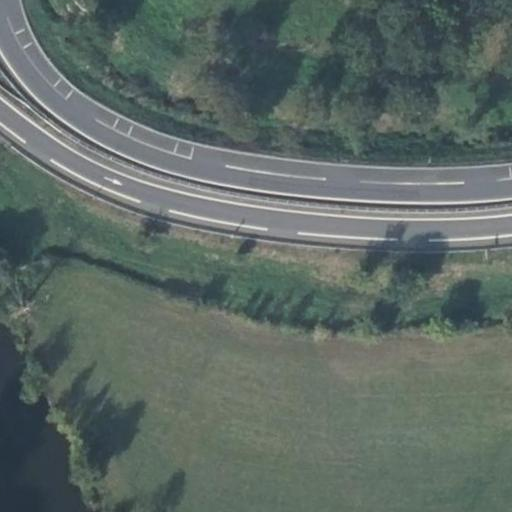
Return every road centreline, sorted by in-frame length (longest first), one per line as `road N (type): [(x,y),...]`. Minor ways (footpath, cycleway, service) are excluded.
road 1 (trunk): [(511,185),(407,190),(172,160),(97,132),(64,110),(40,89),(0,27)]
road 2 (trunk): [(0,107),(91,172),(186,204),(381,231),(511,228)]
